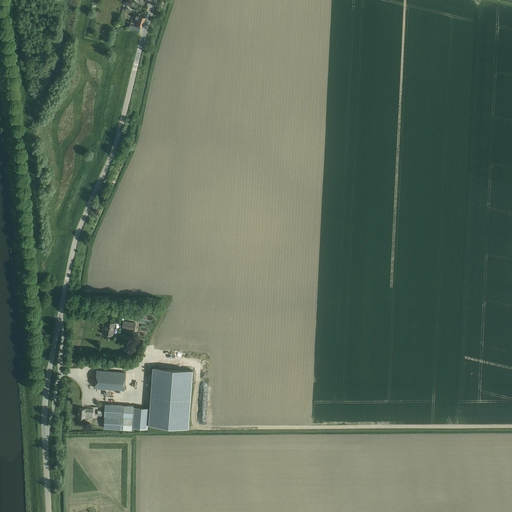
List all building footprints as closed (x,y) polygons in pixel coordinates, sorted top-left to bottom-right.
[(136,14),(133,24),(138,25),(142,27),(145,17),(140,16),(136,14)] [(115,323),(110,322),(105,321),(104,325),(105,326),(104,333),(103,333),(113,335),(115,323)] [(135,323),(123,321),(121,329),(134,331),(135,323)] [(145,329),(144,330),(148,331),(150,326),(140,323),(138,327),(145,329)] [(167,368),(163,424),(188,426),(192,370),(167,368)] [(126,372),(101,370),(96,370),(95,388),(124,390),(126,372)] [(134,405),(122,405),(105,403),(104,416),(133,418),(134,407),(134,405)] [(147,424),(149,408),(134,407),(133,418),(132,427),(147,428),(147,424)] [(79,408),(78,417),(83,417),(84,417),(93,418),(93,409),(85,408),(84,408),(79,408)] [(132,427),(133,418),(104,416),(104,428),(132,430),(132,427)]
